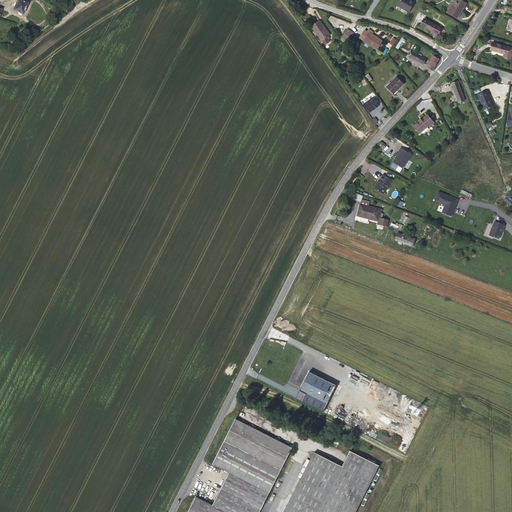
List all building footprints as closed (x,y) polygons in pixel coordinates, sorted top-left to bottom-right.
[(22,14),(27,3),(21,0),(17,0),(13,10),(22,14)] [(409,0),(410,0),(409,0),(400,0),(397,6),(409,12),(415,2),(410,0),(409,0)] [(461,11),(466,3),(461,0),(454,0),(447,12),(456,18),(460,11),(461,11)] [(319,17),(310,23),(320,38),(329,32),(319,17)] [(439,34),(442,28),(424,19),(421,25),(439,34)] [(348,42),(353,34),(347,29),(341,38),(348,42)] [(372,34),(373,32),(369,29),(362,39),(377,49),(383,41),(372,34)] [(400,50),(406,40),(401,38),(396,48),(400,50)] [(511,53),(511,48),(492,42),(490,50),(504,54),(504,56),(511,58),(511,53)] [(424,64),(426,59),(411,50),(408,56),(424,64)] [(428,66),(433,69),(439,59),(433,56),(428,66)] [(394,93),(404,84),(397,77),(387,87),(394,93)] [(459,102),(465,100),(459,85),(453,87),(459,102)] [(487,90),(477,94),(484,109),(493,105),(487,90)] [(368,115),(379,106),(373,98),(362,106),(368,115)] [(419,121),(413,127),(419,134),(429,125),(430,126),(434,123),(427,115),(423,118),(422,117),(418,120),(419,121)] [(399,151),(400,152),(393,162),(403,168),(412,154),(402,147),(399,151)] [(393,179),(383,174),(380,181),(378,183),(374,189),(383,194),(388,185),(389,186),(393,179)] [(450,196),(439,191),(435,200),(445,205),(442,212),(451,216),(458,200),(453,197),(451,197),(450,197),(450,196)] [(360,202),(362,196),(356,193),(354,200),(360,202)] [(369,219),(379,221),(378,224),(387,226),(388,220),(382,218),(383,214),(381,213),(382,209),(360,204),(357,216),(369,219)] [(495,221),(490,235),(499,239),(501,233),(502,233),(504,229),(503,229),(505,225),(495,221)] [(413,246),(416,239),(397,232),(395,239),(413,246)] [(336,386),(308,372),(295,399),(322,412),(336,386)] [(235,419),(227,435),(282,463),(290,447),(235,419)] [(256,511),(265,497),(282,463),(227,435),(212,463),(244,480),(227,511),(225,511),(195,496),(189,507),(198,511),(256,511)] [(340,466),(313,451),(281,511),(353,511),(377,465),(348,450),(340,466)]
